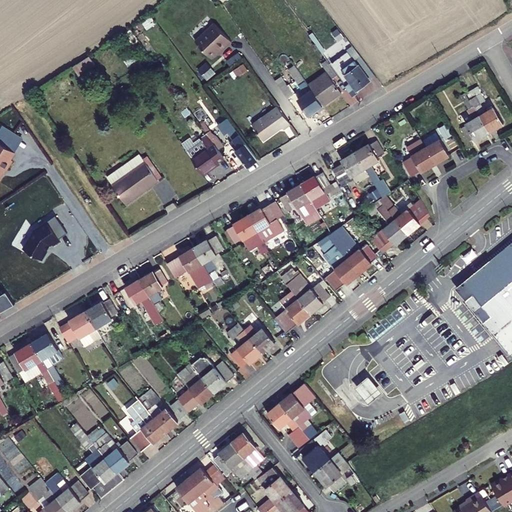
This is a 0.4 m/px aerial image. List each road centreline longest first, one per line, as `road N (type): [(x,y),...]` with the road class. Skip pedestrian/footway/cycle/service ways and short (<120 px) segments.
road 1 (residential): [(488,39),(114,260)]
road 2 (secondary): [(511,184),(242,404)]
road 3 (secondary): [(242,404),(112,511)]
road 4 (residential): [(511,435),(378,511)]
road 5 (residential): [(114,260),(27,138)]
road 6 (residential): [(242,404),(331,511)]
road 7 (residential): [(114,260),(0,328)]
